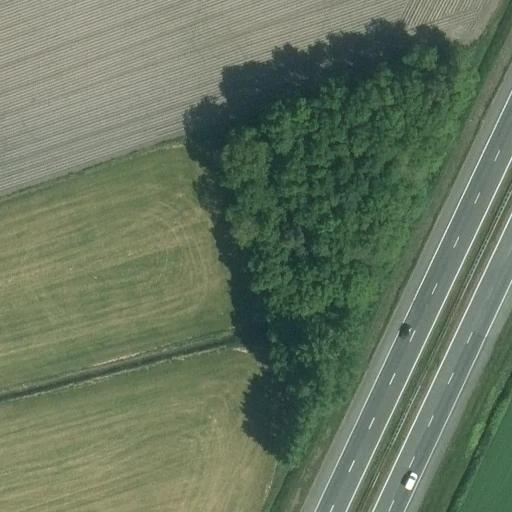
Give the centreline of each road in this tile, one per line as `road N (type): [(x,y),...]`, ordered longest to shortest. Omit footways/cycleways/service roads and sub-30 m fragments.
road 1 (motorway): [(511,125),(331,511)]
road 2 (motorway): [(389,511),(511,249)]
